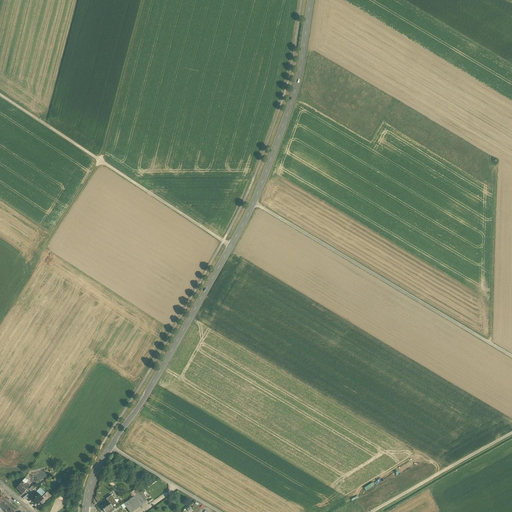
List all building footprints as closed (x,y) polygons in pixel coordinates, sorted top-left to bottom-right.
[(26,479),(17,489),(23,494),(30,486),(27,483),(29,481),(26,479)] [(42,498),(36,492),(30,498),(37,505),(40,502),(39,501),(42,498)] [(47,492),(42,498),(39,501),(40,502),(43,505),(51,496),(47,492)] [(134,497),(124,504),(129,511),(133,511),(145,503),(139,494),(134,497)] [(110,505),(112,507),(117,504),(111,496),(106,499),(108,502),(110,505)] [(11,504),(5,499),(0,504),(0,505),(6,511),(11,504)] [(110,505),(108,502),(101,507),(104,511),(108,511),(113,509),(112,507),(110,505)]
